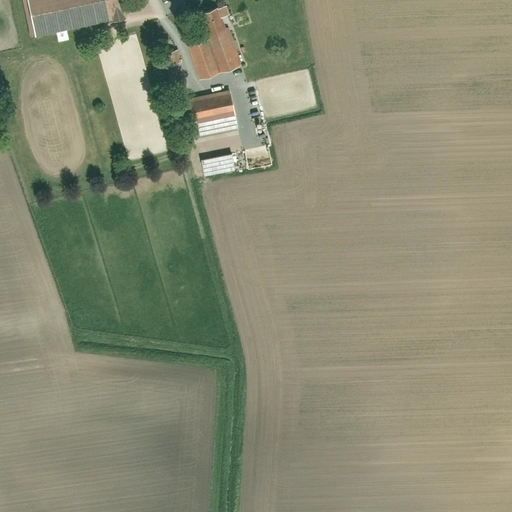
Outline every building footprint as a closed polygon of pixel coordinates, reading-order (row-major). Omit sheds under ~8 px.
[(33,0),(42,38),(130,19),(125,0),(33,0)] [(228,6),(204,15),(226,73),(250,64),(228,6)] [(190,49),(201,79),(220,72),(208,42),(190,49)] [(161,54),(167,72),(184,67),(178,48),(161,54)] [(190,102),(198,139),(242,129),(234,93),(190,102)] [(203,163),(206,177),(237,171),(234,157),(203,163)]
